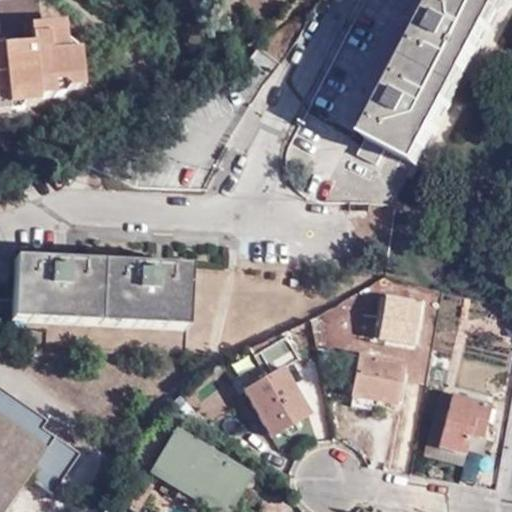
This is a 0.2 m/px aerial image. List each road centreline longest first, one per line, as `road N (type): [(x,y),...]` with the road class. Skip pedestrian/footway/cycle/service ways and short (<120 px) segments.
road 1 (residential): [(343,0),(246,182),(217,215),(0,221)]
road 2 (residential): [(323,480),(491,511)]
